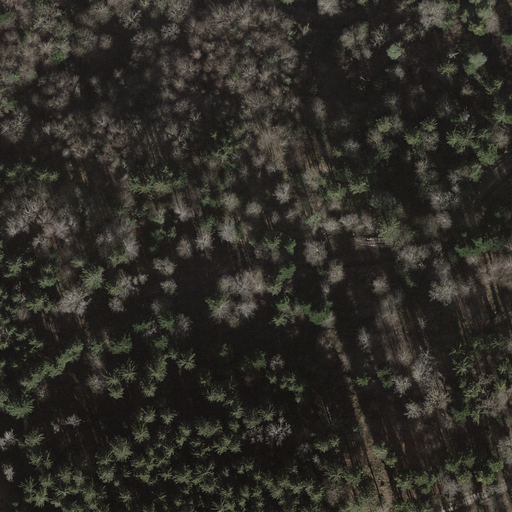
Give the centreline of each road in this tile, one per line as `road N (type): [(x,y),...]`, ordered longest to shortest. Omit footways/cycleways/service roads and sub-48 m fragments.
road 1 (track): [(511,168),(465,221),(428,247),(266,266),(76,333)]
road 2 (track): [(69,0),(98,25),(161,31),(237,3),(340,23),(384,0)]
